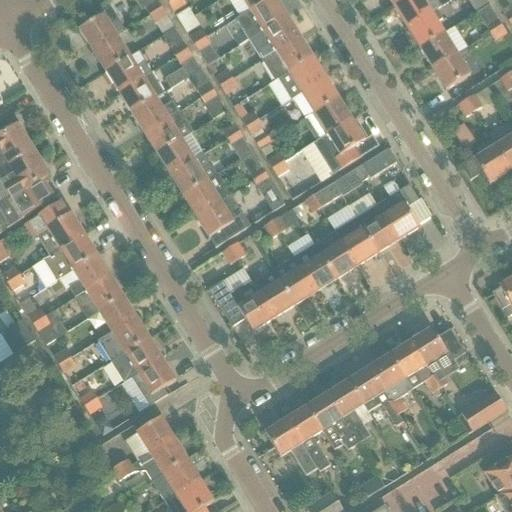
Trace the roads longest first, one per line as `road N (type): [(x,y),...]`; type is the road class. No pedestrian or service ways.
road 1 (residential): [(240,403),(9,28)]
road 2 (residential): [(321,0),(477,252)]
road 3 (residential): [(240,403),(445,273)]
road 4 (residential): [(265,511),(223,446),(229,411),(240,403)]
road 5 (residential): [(511,380),(445,273)]
